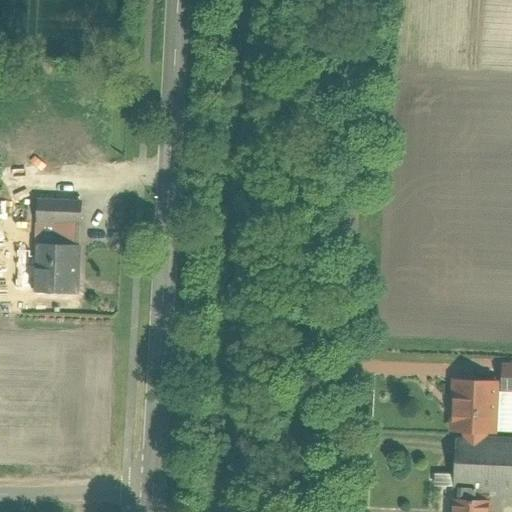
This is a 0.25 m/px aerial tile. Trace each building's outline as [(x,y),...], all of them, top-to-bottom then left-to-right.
[(42,196),(41,221),(90,222),(91,197),(42,196)] [(41,221),(41,241),(90,242),(90,222),(41,221)] [(90,242),(41,241),(40,294),(89,295),(90,242)] [(509,377),(462,376),(460,430),(471,431),(471,436),(495,436),(496,431),(507,432),(509,377)] [(471,436),(464,436),(463,489),(511,489),(511,436),(495,436),(471,436)] [(504,511),(505,498),(457,497),(456,511),(504,511)]
